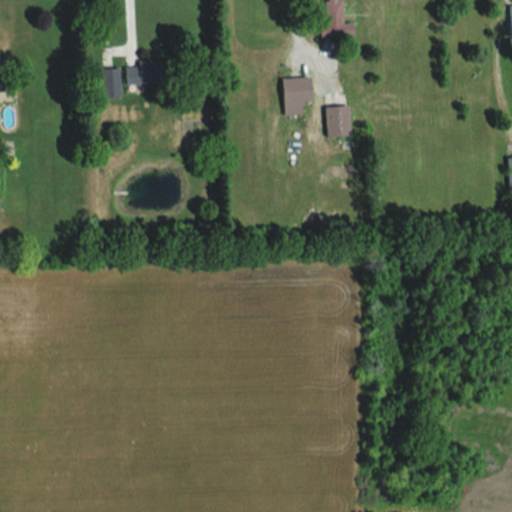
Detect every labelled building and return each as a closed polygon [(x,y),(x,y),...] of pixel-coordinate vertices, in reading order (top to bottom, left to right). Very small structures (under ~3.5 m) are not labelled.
[(349,21),(340,21),(339,0),(320,0),(321,23),(315,23),(315,37),(349,37),(349,21)] [(156,66),(121,66),(121,84),(156,84),(156,66)] [(117,67),(98,67),(98,97),(117,97),(117,67)] [(299,115),(299,102),(308,101),(307,77),(278,78),(280,116),(299,115)] [(322,137),(346,136),(346,106),(322,107),(322,137)]
